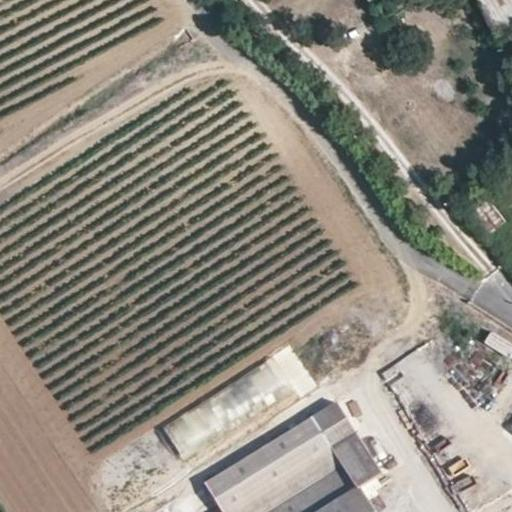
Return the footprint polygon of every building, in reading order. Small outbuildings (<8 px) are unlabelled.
[(511,24),(511,0),(481,0),(500,32),(511,24)] [(312,416),(204,482),(220,507),(324,436),(312,416)] [(338,440),(331,432),(324,436),(330,445),(338,440)] [(356,486),(330,445),(324,436),(220,507),(222,511),(314,511),(339,497),(356,486)] [(356,486),(339,497),(348,511),(374,511),(358,485),(356,486)] [(348,511),(339,497),(314,511),(348,511)]
